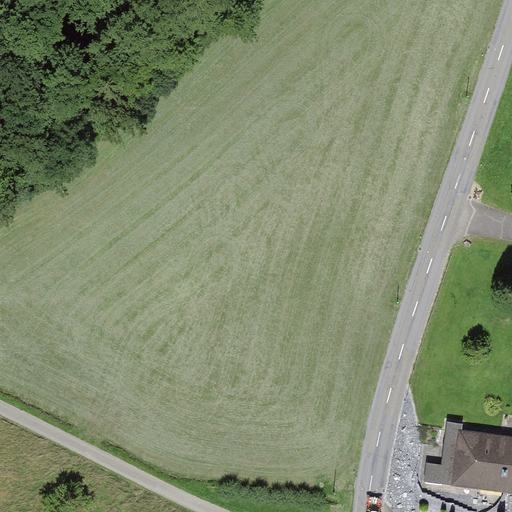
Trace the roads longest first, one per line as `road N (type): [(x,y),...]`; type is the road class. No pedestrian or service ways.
road 1 (tertiary): [(369,511),(404,347),(461,180)]
road 2 (track): [(213,511),(0,408)]
road 3 (tertiary): [(511,29),(461,180)]
road 4 (track): [(95,0),(43,47),(0,102)]
